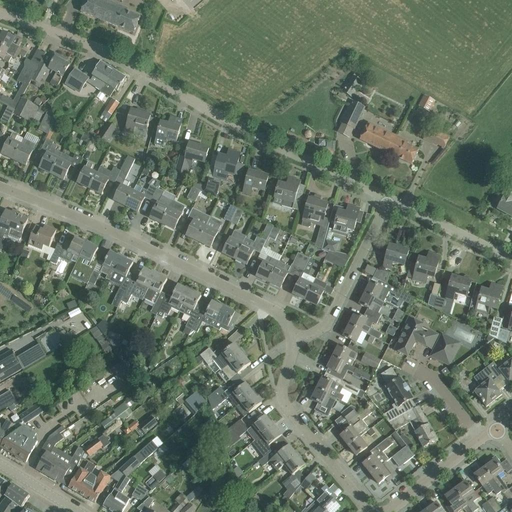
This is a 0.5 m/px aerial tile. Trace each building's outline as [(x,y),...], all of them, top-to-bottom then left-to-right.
[(102,0),(85,0),(84,3),(81,12),(133,34),(140,18),(127,13),(128,10),(102,0)] [(3,32),(0,37),(0,44),(18,54),(21,49),(18,48),(22,40),(14,35),(13,37),(3,32)] [(15,60),(18,54),(0,44),(0,58),(8,63),(11,58),(15,60)] [(37,50),(31,61),(39,66),(40,64),(45,54),(37,50)] [(52,62),(48,68),(56,72),(52,80),(50,84),(57,87),(59,83),(63,76),(65,74),(69,65),(67,64),(63,62),(65,59),(55,54),(53,56),(52,56),(50,61),(52,62)] [(31,61),(31,62),(34,64),(30,71),(24,68),(21,75),(31,81),(32,80),(39,66),(31,61)] [(114,76),(116,72),(100,62),(92,76),(93,77),(90,81),(102,88),(102,87),(103,88),(106,84),(110,77),(111,78),(113,75),(114,76)] [(39,66),(32,80),(38,84),(47,67),(40,64),(39,66)] [(75,70),(66,84),(79,93),(88,79),(75,70)] [(117,91),(120,86),(125,77),(116,72),(114,76),(113,75),(111,78),(110,77),(106,84),(103,88),(102,87),(102,88),(100,91),(110,98),(115,90),(117,91)] [(21,75),(17,81),(23,84),(19,90),(18,93),(23,96),(31,81),(21,75)] [(351,96),(362,82),(354,75),(342,90),(351,96)] [(15,111),(22,99),(23,96),(15,91),(12,96),(16,97),(13,102),(2,96),(0,100),(0,102),(8,107),(15,111)] [(429,112),(435,102),(424,95),(418,106),(429,112)] [(39,108),(22,99),(15,111),(16,111),(14,115),(31,123),(34,119),(39,109),(39,108)] [(102,116),(107,120),(119,104),(113,100),(102,116)] [(350,101),(340,123),(354,129),(364,108),(350,101)] [(1,121),(9,125),(15,111),(8,107),(1,121)] [(45,112),(39,109),(34,119),(39,121),(42,115),(43,115),(45,112)] [(134,127),(145,130),(146,130),(147,128),(148,128),(148,126),(151,127),(153,119),(150,118),(150,116),(149,116),(150,112),(142,110),(141,114),(131,111),(125,132),(133,134),(134,127)] [(48,135),(57,118),(46,113),(38,130),(48,135)] [(161,123),(158,132),(155,143),(165,146),(166,139),(176,141),(179,131),(182,121),(175,119),(173,126),(161,123)] [(108,123),(98,139),(105,144),(116,128),(108,123)] [(368,123),(364,131),(360,140),(388,153),(396,136),(368,123)] [(449,138),(429,129),(424,140),(444,150),(449,138)] [(9,140),(6,145),(2,154),(14,160),(21,145),(14,142),(17,136),(13,133),(9,140)] [(86,148),(91,137),(83,134),(78,145),(86,148)] [(396,136),(388,153),(411,165),(418,151),(407,145),(408,142),(396,136)] [(86,148),(93,151),(98,140),(91,137),(86,148)] [(21,145),(14,160),(26,166),(33,151),(32,151),(35,144),(31,142),(31,143),(24,139),(21,145)] [(40,168),(40,169),(52,174),(62,154),(51,148),(53,143),(49,141),(46,139),(46,140),(44,143),(40,152),(46,155),(40,168)] [(183,143),(173,177),(184,182),(189,166),(191,167),(193,160),(205,163),(206,159),(208,149),(189,144),(183,143)] [(241,177),(241,175),(244,166),(237,164),(240,154),(233,152),(231,159),(219,156),(213,177),(226,181),(228,174),(241,177)] [(62,154),(52,174),(63,180),(68,171),(70,166),(76,169),(82,158),(75,155),(73,159),(66,156),(62,154)] [(121,171),(115,184),(121,187),(114,201),(126,207),(133,192),(125,189),(129,182),(125,180),(135,160),(128,156),(121,171)] [(88,162),(82,174),(78,183),(89,189),(96,175),(89,171),(93,164),(88,162)] [(100,167),(96,175),(89,189),(101,195),(108,181),(115,184),(121,171),(113,168),(111,172),(100,167)] [(264,191),(265,186),(268,177),(249,172),(243,193),(250,195),(252,188),(264,191)] [(203,193),(209,196),(213,179),(207,178),(203,193)] [(279,183),(276,193),(274,198),(284,200),(282,207),(299,211),(304,190),(298,188),(300,182),(293,180),(291,187),(279,183)] [(144,198),(151,201),(157,189),(150,185),(147,191),(142,189),(139,195),(133,192),(126,207),(138,212),(144,198)] [(192,187),(187,198),(195,202),(198,197),(200,191),(192,187)] [(150,219),(162,224),(173,202),(162,196),(164,192),(157,189),(151,201),(157,204),(150,219)] [(504,198),(499,195),(496,202),(500,204),(497,209),(498,210),(498,209),(511,216),(511,195),(507,192),(504,198)] [(314,247),(321,250),(324,240),(330,220),(324,218),(325,215),(327,215),(329,208),(327,208),(328,205),(319,202),(320,199),(310,196),(310,200),(309,199),(303,221),(301,226),(308,228),(310,227),(311,224),(320,227),(314,247)] [(184,207),(173,202),(162,224),(174,230),(184,209),(184,207)] [(237,209),(231,206),(224,219),(230,222),(237,209)] [(457,207),(452,218),(462,222),(467,212),(457,207)] [(330,220),(327,231),(329,232),(332,232),(345,236),(347,229),(353,231),(356,222),(360,223),(362,213),(359,212),(359,210),(352,208),(351,215),(346,213),(338,211),(336,219),(330,217),(330,220)] [(194,221),(191,227),(187,236),(198,242),(209,221),(210,217),(193,209),(188,218),(194,221)] [(237,209),(230,222),(237,225),(243,212),(237,209)] [(0,250),(1,250),(2,250),(3,249),(4,248),(5,246),(4,244),(3,242),(2,241),(2,239),(4,235),(5,233),(20,239),(28,220),(17,215),(11,213),(5,210),(1,220),(0,219),(0,250)] [(209,221),(198,242),(210,248),(221,227),(209,221)] [(49,248),(52,240),(56,231),(45,226),(43,229),(35,226),(31,235),(28,245),(42,250),(43,246),(49,248)] [(273,227),(268,238),(275,241),(280,230),(273,227)] [(223,254),(235,260),(245,238),(246,237),(234,231),(223,254)] [(254,242),(245,238),(235,260),(247,265),(254,251),(260,254),(263,248),(266,241),(257,237),(254,242)] [(289,241),(295,245),(298,240),(292,237),(289,241)] [(62,249),(74,255),(71,261),(77,263),(79,258),(86,243),(75,238),(72,243),(66,240),(62,249)] [(324,240),(321,250),(328,253),(335,257),(336,252),(338,244),(330,242),(327,241),(324,240)] [(86,243),(79,258),(77,263),(71,274),(72,275),(74,270),(83,275),(82,278),(83,279),(84,277),(89,280),(88,283),(88,282),(94,272),(99,260),(101,257),(95,254),(98,249),(86,243)] [(383,267),(391,269),(393,262),(404,265),(408,251),(389,246),(389,248),(386,247),(383,259),(385,260),(383,267)] [(257,277),(268,283),(279,262),(278,262),(281,256),(263,248),(260,254),(258,259),(264,262),(257,277)] [(50,262),(56,265),(59,258),(61,253),(55,250),(50,262)] [(103,267),(100,273),(107,276),(105,279),(110,281),(114,273),(121,258),(117,256),(110,252),(104,263),(102,267),(103,267)] [(298,268),(304,256),(298,253),(292,265),(298,268)] [(325,260),(344,270),(347,262),(343,261),(341,260),(335,257),(328,253),(325,260)] [(419,258),(415,273),(412,281),(426,285),(428,277),(434,278),(437,266),(440,257),(433,255),(431,262),(419,258)] [(309,259),(304,256),(298,268),(304,271),(309,259)] [(114,273),(110,281),(121,287),(123,283),(125,278),(126,278),(129,273),(133,264),(126,260),(121,258),(114,273)] [(280,288),(285,280),(291,268),(285,265),(279,262),(268,283),(280,288)] [(137,284),(135,287),(147,293),(155,275),(144,269),(136,284),(137,284)] [(377,270),(373,278),(378,281),(382,282),(386,285),(389,273),(387,272),(377,270)] [(94,272),(88,282),(94,285),(99,275),(99,274),(94,272)] [(303,274),(297,285),(293,294),(305,300),(315,279),(303,274)] [(157,300),(151,311),(150,313),(156,316),(166,295),(161,293),(167,280),(155,275),(147,293),(144,299),(149,302),(151,297),(157,300)] [(467,297),(468,292),(471,282),(470,282),(470,281),(470,279),(469,277),(468,276),(466,276),(464,277),(463,278),(462,280),(452,277),(446,298),(453,300),(455,294),(467,297)] [(315,279),(305,300),(317,306),(324,291),(326,286),(327,285),(315,279)] [(371,282),(365,294),(384,303),(390,293),(396,296),(399,291),(386,285),(382,282),(378,281),(376,285),(371,282)] [(118,294),(123,297),(128,286),(123,283),(121,287),(118,294)] [(166,295),(156,316),(156,317),(162,319),(163,317),(164,314),(168,316),(171,308),(179,312),(189,291),(178,285),(171,298),(166,295)] [(128,286),(123,297),(121,301),(127,304),(129,300),(134,289),(128,286)] [(326,286),(324,291),(331,295),(334,289),(326,286)] [(496,309),(500,298),(502,288),(496,286),(494,293),(481,289),(477,305),(472,303),(470,308),(476,310),(475,311),(489,315),(491,308),(496,309)] [(183,332),(189,335),(191,330),(204,305),(198,302),(201,297),(189,291),(179,312),(190,318),(183,332)] [(396,296),(396,297),(409,304),(412,298),(399,291),(396,296)] [(365,294),(359,305),(367,309),(365,314),(378,320),(381,315),(378,314),(381,309),(384,303),(365,294)] [(427,305),(434,308),(437,298),(437,297),(430,295),(427,305)] [(442,312),(445,300),(437,298),(434,308),(442,312)] [(191,330),(197,333),(202,322),(215,329),(225,309),(212,302),(209,307),(204,305),(191,330)] [(225,309),(215,329),(219,331),(221,328),(222,325),(230,329),(232,325),(234,326),(239,316),(235,314),(235,313),(228,310),(225,309)] [(399,323),(405,313),(398,310),(392,320),(399,323)] [(355,314),(349,325),(361,331),(370,336),(375,338),(378,340),(381,334),(369,329),(372,323),(376,325),(378,320),(365,314),(363,318),(355,314)] [(395,350),(407,357),(415,342),(430,349),(437,335),(428,331),(428,332),(421,329),(423,326),(409,319),(402,333),(403,334),(395,350)] [(109,325),(103,323),(101,328),(99,329),(104,335),(109,325)] [(349,325),(343,337),(352,342),(356,343),(361,331),(349,325)] [(491,327),(488,336),(494,339),(496,340),(499,329),(491,327)] [(506,344),(509,332),(499,329),(496,340),(506,344)] [(76,337),(72,330),(67,334),(64,330),(58,334),(64,343),(76,337)] [(431,356),(449,365),(460,344),(442,335),(431,356)] [(120,344),(112,339),(110,343),(116,351),(120,344)] [(213,353),(204,361),(207,366),(213,361),(216,359),(217,360),(218,361),(217,363),(220,366),(221,366),(223,367),(224,369),(229,365),(242,354),(239,350),(234,344),(226,350),(221,355),(217,358),(213,353)] [(11,350),(0,356),(0,378),(2,382),(43,357),(37,346),(19,357),(20,358),(17,360),(11,350)] [(356,355),(348,351),(339,346),(333,358),(351,366),(356,355)] [(124,354),(132,358),(136,352),(127,348),(124,354)] [(200,357),(193,362),(196,367),(204,361),(213,353),(209,348),(200,356),(200,357)] [(224,369),(222,370),(230,380),(237,375),(243,371),(250,364),(246,359),(242,354),(229,365),(224,369)] [(376,369),(380,361),(365,354),(361,362),(376,369)] [(356,369),(351,366),(333,358),(327,369),(340,375),(345,378),(348,371),(353,374),(356,369)] [(488,367),(498,379),(503,375),(511,385),(511,384),(511,358),(511,359),(499,369),(493,362),(488,367)] [(112,368),(125,391),(138,383),(129,369),(130,368),(126,361),(112,368)] [(135,363),(132,370),(143,375),(147,369),(135,363)] [(492,383),(498,379),(488,367),(473,378),(480,387),(473,392),(486,407),(502,395),(492,383)] [(441,372),(444,376),(449,373),(446,368),(441,372)] [(381,375),(381,376),(388,386),(387,387),(386,387),(386,388),(386,389),(396,404),(393,406),(394,409),(383,416),(388,423),(406,413),(401,406),(411,400),(412,399),(413,399),(412,398),(408,392),(410,391),(405,385),(404,386),(401,380),(400,379),(399,379),(398,380),(397,379),(391,369),(392,369),(391,369),(390,369),(381,375)] [(370,382),(373,377),(363,373),(361,378),(370,382)] [(365,393),(350,386),(341,381),(335,378),(333,383),(323,378),(317,389),(329,395),(336,399),(340,401),(343,396),(344,396),(346,392),(361,399),(365,393)] [(233,394),(228,398),(236,408),(240,404),(253,394),(250,390),(245,384),(238,390),(233,394)] [(220,388),(208,398),(208,399),(210,403),(210,404),(224,393),(220,388)] [(311,401),(318,404),(315,411),(327,417),(336,399),(329,395),(317,389),(311,401)] [(18,405),(10,391),(0,396),(0,412),(14,404),(15,407),(18,405)] [(224,393),(210,404),(212,410),(228,398),(224,393)] [(253,394),(240,404),(236,408),(244,418),(261,404),(253,394)] [(115,413),(121,420),(122,422),(133,413),(129,407),(136,402),(133,397),(125,403),(115,411),(116,413),(115,413)] [(0,444),(6,435),(8,436),(13,427),(17,430),(43,413),(37,405),(19,417),(21,420),(14,425),(6,421),(3,427),(0,424),(0,444)] [(351,428),(340,437),(348,447),(359,438),(367,432),(369,430),(361,421),(372,412),(368,407),(360,414),(350,422),(353,427),(351,428)] [(350,422),(360,414),(356,409),(351,407),(341,414),(348,423),(350,422)] [(406,413),(388,423),(395,431),(410,423),(413,421),(416,420),(421,428),(415,432),(423,448),(437,441),(428,425),(419,407),(418,407),(416,408),(416,407),(415,407),(415,408),(412,410),(406,413)] [(110,428),(121,420),(115,413),(105,421),(110,428)] [(248,430),(246,432),(254,442),(260,437),(273,426),(270,422),(265,416),(257,422),(252,427),(248,430)] [(145,435),(157,424),(151,417),(139,426),(138,427),(139,427),(145,435)] [(240,420),(221,435),(225,440),(234,433),(244,425),(240,420)] [(138,427),(139,426),(135,421),(123,431),(127,436),(131,432),(132,433),(139,427),(138,427)] [(244,425),(234,433),(239,438),(246,432),(248,430),(244,425)] [(49,437),(45,443),(50,441),(59,434),(65,430),(62,426),(49,437)] [(252,443),(251,444),(252,444),(263,458),(267,455),(268,455),(272,451),(278,447),(281,445),(277,440),(281,436),(277,430),(273,426),(260,437),(254,442),(252,443)] [(23,428),(5,440),(0,448),(26,463),(37,443),(33,441),(36,435),(23,428)] [(369,430),(367,432),(371,437),(375,434),(371,429),(369,430)] [(49,476),(62,453),(54,448),(56,445),(63,439),(59,434),(50,441),(45,443),(37,457),(43,460),(37,470),(49,476)] [(104,435),(97,440),(85,450),(89,456),(102,447),(103,449),(110,444),(104,435)] [(402,435),(399,438),(400,438),(406,446),(409,449),(413,446),(407,438),(405,440),(402,435)] [(367,448),(359,438),(348,447),(356,457),(367,448)] [(363,465),(371,475),(389,460),(382,453),(393,444),(388,438),(365,457),(368,461),(363,465)] [(152,442),(120,471),(124,475),(127,478),(155,454),(159,450),(152,442)] [(263,458),(258,462),(260,465),(262,467),(269,462),(277,472),(284,466),(297,456),(294,452),(289,446),(281,452),(278,447),(272,451),(268,455),(267,455),(263,458)] [(395,455),(403,465),(414,456),(409,449),(406,446),(395,455)] [(74,456),(72,459),(63,453),(63,454),(62,453),(49,476),(61,483),(66,474),(71,477),(79,465),(80,460),(74,456)] [(292,476),(282,484),(287,491),(283,496),(288,500),(305,480),(298,471),(305,466),(300,460),(297,456),(284,466),(292,476)] [(489,465),(484,468),(502,491),(510,504),(511,502),(511,487),(508,490),(504,484),(498,476),(503,472),(504,471),(506,474),(511,469),(506,460),(498,466),(498,465),(500,463),(497,460),(495,457),(488,463),(489,465)] [(389,461),(389,460),(371,475),(379,485),(385,480),(387,482),(396,476),(386,463),(389,461)] [(80,469),(69,488),(76,493),(84,481),(85,481),(90,475),(96,467),(89,462),(83,471),(80,469)] [(238,467),(233,471),(237,479),(243,474),(238,467)] [(484,468),(474,476),(488,495),(493,491),(496,495),(502,491),(484,468)] [(156,481),(149,488),(152,491),(159,485),(159,483),(166,477),(160,470),(153,477),(156,481)] [(94,487),(87,499),(95,504),(101,493),(102,493),(107,484),(107,483),(110,478),(105,475),(104,475),(100,472),(99,473),(97,477),(96,479),(94,487)] [(311,474),(301,486),(306,489),(315,477),(311,474)] [(84,481),(76,493),(87,499),(94,487),(96,479),(90,475),(85,481),(84,481)] [(111,495),(109,499),(103,507),(111,511),(122,511),(130,501),(121,495),(130,481),(123,476),(111,495)] [(0,497),(8,485),(0,479),(0,497)] [(465,482),(455,490),(467,506),(469,509),(471,511),(474,511),(478,510),(473,503),(474,502),(478,499),(474,493),(471,490),(465,482)] [(334,484),(329,490),(333,494),(339,489),(334,484)] [(29,496),(13,485),(5,497),(6,498),(0,506),(0,511),(17,511),(21,508),(29,496)] [(142,501),(148,490),(138,485),(132,495),(142,501)] [(328,489),(315,501),(325,511),(335,511),(340,508),(333,501),(337,498),(333,494),(329,490),(328,489)] [(455,490),(445,497),(450,504),(446,508),(449,511),(461,511),(464,510),(465,511),(471,511),(469,509),(467,506),(455,490)] [(177,503),(171,510),(172,511),(178,511),(189,501),(182,494),(174,501),(177,503)] [(151,511),(148,510),(153,501),(149,498),(144,503),(137,509),(141,511),(151,511)] [(494,511),(500,511),(502,511),(492,499),(487,503),(494,511)] [(302,511),(325,511),(315,501),(311,506),(312,506),(308,510),(306,509),(302,511)] [(180,511),(192,511),(195,509),(190,503),(180,511)] [(442,511),(436,503),(426,511),(442,511)] [(485,511),(494,511),(487,503),(482,507),(485,511)]
